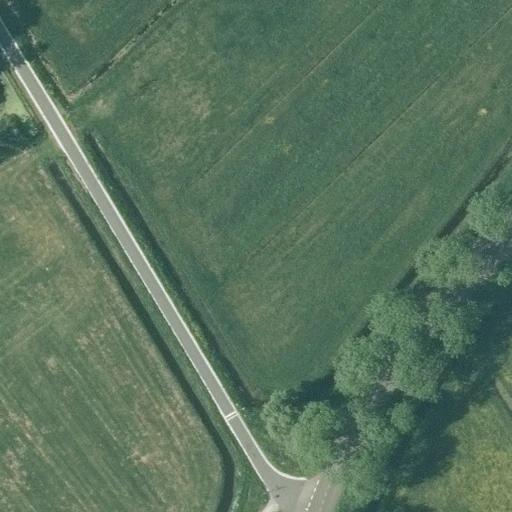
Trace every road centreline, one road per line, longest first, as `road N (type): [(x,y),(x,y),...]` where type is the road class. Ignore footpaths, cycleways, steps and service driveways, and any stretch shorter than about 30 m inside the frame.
road 1 (unclassified): [(320,507),(286,493),(262,471),(0,34)]
road 2 (secondary): [(320,507),(385,375),(511,219)]
